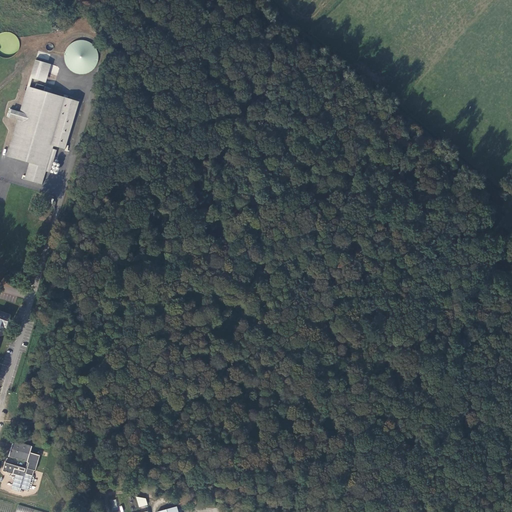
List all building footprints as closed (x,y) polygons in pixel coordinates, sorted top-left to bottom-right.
[(78,40),(71,44),(66,51),(64,59),(67,66),(73,72),(81,74),(89,73),(96,67),(99,60),(98,51),(93,45),(86,41),(78,40)] [(79,102),(27,86),(7,156),(30,164),(24,179),(42,185),(54,145),(66,149),(79,102)] [(0,345),(3,337),(2,335),(7,332),(13,313),(0,308),(0,345)] [(19,491),(20,488),(27,490),(33,470),(34,470),(39,455),(29,452),(31,446),(13,441),(8,456),(26,462),(24,469),(4,463),(1,471),(14,475),(10,489),(19,491)] [(146,500),(145,493),(136,491),(139,501),(146,500)] [(179,511),(177,502),(157,507),(157,511),(179,511)]
